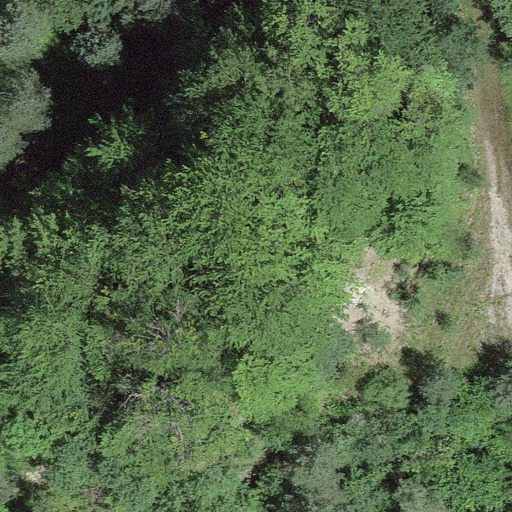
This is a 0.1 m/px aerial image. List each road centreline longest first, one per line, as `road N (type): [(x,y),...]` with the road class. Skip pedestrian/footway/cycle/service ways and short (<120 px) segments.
road 1 (track): [(309,0),(98,172),(0,270)]
road 2 (track): [(468,0),(511,260)]
